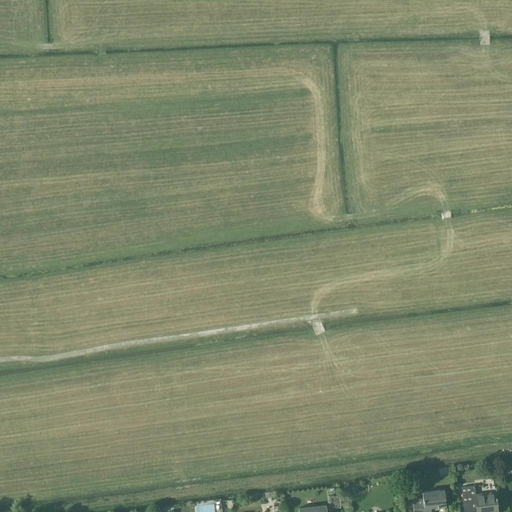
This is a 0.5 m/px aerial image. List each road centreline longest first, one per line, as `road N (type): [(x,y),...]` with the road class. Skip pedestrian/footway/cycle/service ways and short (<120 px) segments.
road 1 (track): [(38,511),(511,451)]
road 2 (track): [(355,310),(0,361)]
